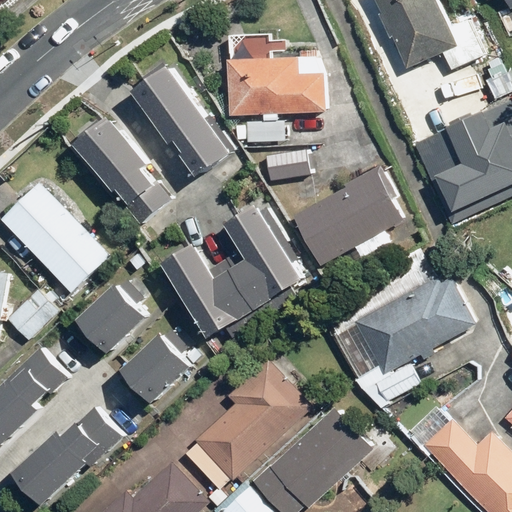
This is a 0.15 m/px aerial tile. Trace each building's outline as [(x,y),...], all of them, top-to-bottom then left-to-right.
[(395,32),(402,29),(422,70),(433,65),(438,77),(495,51),(477,13),(458,22),(447,0),(389,0),(393,8),(385,12),(395,32)] [(337,110),(338,70),(310,70),(310,54),(240,53),(239,109),(337,110)] [(163,66),(130,90),(195,176),(228,152),(163,66)] [(511,194),(511,104),(511,103),(449,129),(417,144),(450,221),(511,194)] [(109,114),(72,146),(112,192),(118,188),(146,220),(158,210),(155,207),(163,200),(151,187),(157,181),(143,164),(149,159),(109,114)] [(317,146),(274,151),(278,178),(321,172),(317,146)] [(380,166),(292,214),(322,267),(409,219),(380,166)] [(41,181),(2,217),(71,291),(110,255),(41,181)] [(191,237),(158,258),(209,340),(303,281),(252,200),(219,221),(240,254),(213,271),(191,237)] [(447,268),(354,323),(385,376),(478,321),(447,268)] [(4,309),(10,273),(0,271),(0,329),(1,323),(5,324),(8,309),(4,309)] [(76,322),(106,353),(146,316),(132,301),(140,294),(124,277),(76,322)] [(9,319),(29,339),(58,310),(39,290),(9,319)] [(121,373),(151,405),(191,367),(177,352),(184,345),(168,328),(121,373)] [(57,368),(38,349),(0,387),(0,449),(46,403),(44,401),(65,380),(55,371),(57,368)] [(243,399),(191,451),(227,488),(241,475),(246,480),(324,403),(274,353),(235,391),(243,399)] [(421,360),(384,377),(395,399),(431,381),(421,360)] [(347,400),(260,477),(291,511),(311,511),(387,445),(347,400)] [(428,443),(496,511),(511,511),(511,440),(498,427),(484,441),(445,402),(426,421),(416,412),(404,424),(426,445),(428,443)] [(55,432),(9,473),(40,507),(120,436),(94,408),(60,437),(55,432)] [(136,487),(108,511),(206,511),(219,500),(180,458),(142,493),(136,487)] [(259,476),(220,511),(286,511),(257,480),(260,477),(259,476)]
